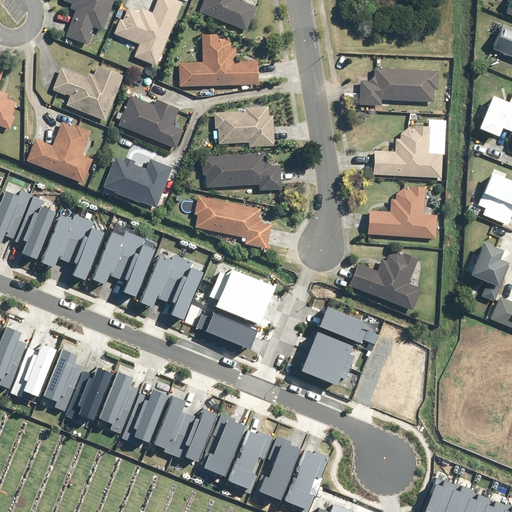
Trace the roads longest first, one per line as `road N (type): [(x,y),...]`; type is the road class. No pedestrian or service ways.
road 1 (residential): [(0,282),(265,389)]
road 2 (residential): [(297,0),(325,176),(318,250)]
road 3 (residential): [(265,389),(318,250)]
road 4 (residential): [(265,389),(367,431),(387,463)]
